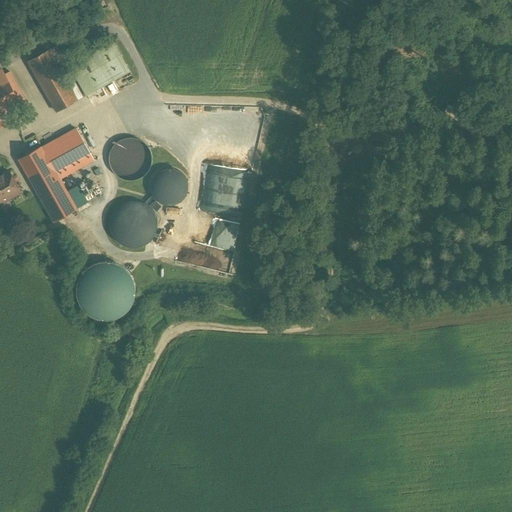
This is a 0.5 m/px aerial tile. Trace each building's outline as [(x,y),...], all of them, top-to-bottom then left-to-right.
[(74,73),(86,95),(130,71),(114,41),(70,66),(74,73)] [(57,111),(78,100),(65,78),(49,49),(28,61),(57,111)] [(2,70),(0,71),(0,115),(21,104),(2,70)] [(65,78),(78,100),(86,95),(74,73),(65,78)] [(94,160),(76,128),(19,160),(54,222),(77,209),(63,184),(60,179),(94,160)] [(259,147),(217,137),(208,178),(250,187),(255,165),(259,147)] [(127,138),(120,142),(115,147),(113,154),(112,161),(115,168),(119,173),(125,177),(132,179),(139,178),(145,174),(150,169),(153,162),(153,155),(151,149),(147,143),(141,139),(134,138),(127,138)] [(169,205),(174,205),(178,203),(182,200),(185,197),(187,192),(188,187),(188,183),(186,178),(183,174),(180,171),(175,169),(170,168),(165,168),(161,170),(157,173),(154,177),(151,181),(151,186),(151,191),(153,195),(156,199),(159,203),(164,205),(169,205)] [(0,203),(20,193),(8,171),(0,175),(0,203)] [(91,172),(85,175),(94,191),(99,188),(91,172)] [(63,184),(77,209),(90,202),(75,177),(63,184)] [(151,197),(147,202),(157,211),(161,207),(151,197)] [(111,218),(110,223),(110,229),(112,234),(114,238),(118,242),(123,245),(127,247),(133,248),(138,247),(143,246),(148,243),(152,239),(155,235),(156,230),(157,225),(157,219),(155,214),(153,210),(149,206),(144,203),(140,201),(134,200),(129,201),(124,202),(119,205),(115,209),(112,213),(111,218)] [(194,265),(239,274),(241,265),(235,264),(237,253),(198,245),(194,265)] [(134,300),(136,293),(135,286),(134,281),(133,279),(129,273),(124,268),(118,264),(111,262),(104,261),(97,263),(91,266),(85,270),(80,276),(77,282),(77,284),(76,289),(76,296),(79,303),(82,309),(87,314),(93,318),(100,320),(107,321),(115,319),(121,316),(127,312),(131,306),(134,300)]
